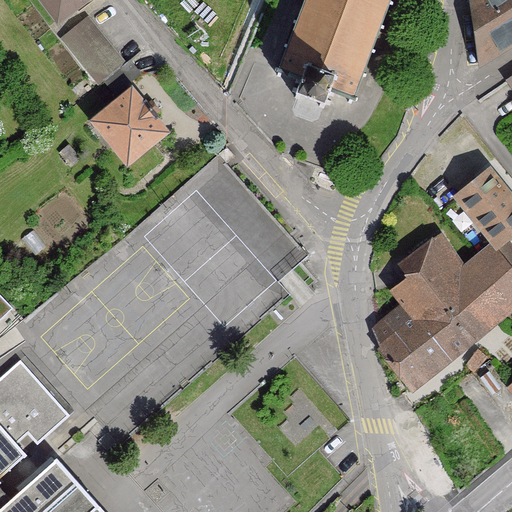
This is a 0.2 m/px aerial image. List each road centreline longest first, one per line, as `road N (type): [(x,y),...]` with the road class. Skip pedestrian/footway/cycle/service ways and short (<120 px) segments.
road 1 (residential): [(361,232),(312,208),(134,0)]
road 2 (residential): [(387,511),(355,292),(361,232)]
road 3 (residential): [(361,232),(442,101)]
